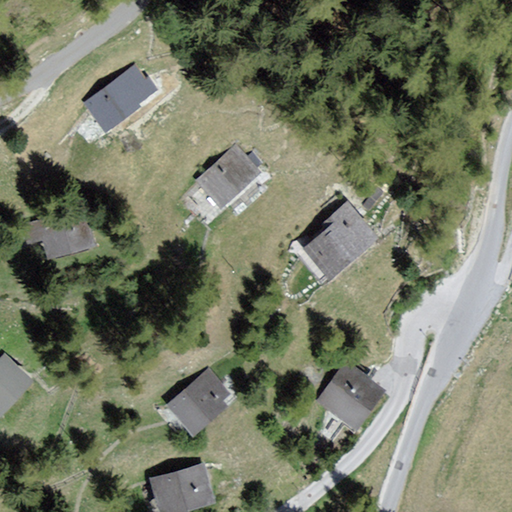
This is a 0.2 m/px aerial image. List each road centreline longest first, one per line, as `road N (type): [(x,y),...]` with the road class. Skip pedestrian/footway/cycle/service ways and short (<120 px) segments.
road 1 (residential): [(286,511),(347,467),(394,406),(414,323),(443,309),(462,320)]
road 2 (residential): [(385,511),(422,403),(462,320)]
road 3 (residential): [(462,320),(488,256),(511,127)]
road 4 (residential): [(139,0),(0,96)]
